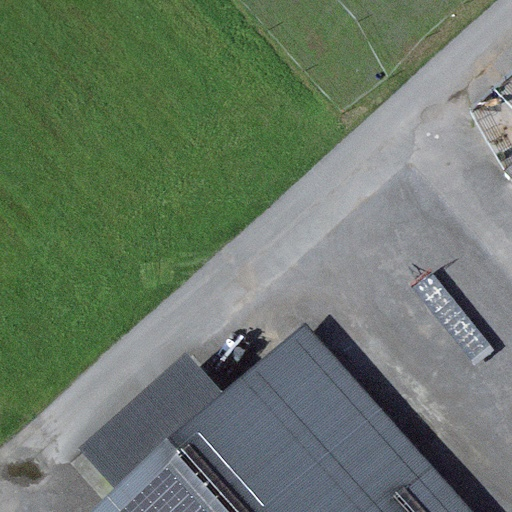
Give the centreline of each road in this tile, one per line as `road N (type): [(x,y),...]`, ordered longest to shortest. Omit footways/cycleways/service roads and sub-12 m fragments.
road 1 (track): [(0,478),(299,208)]
road 2 (unclassified): [(299,208),(511,15)]
